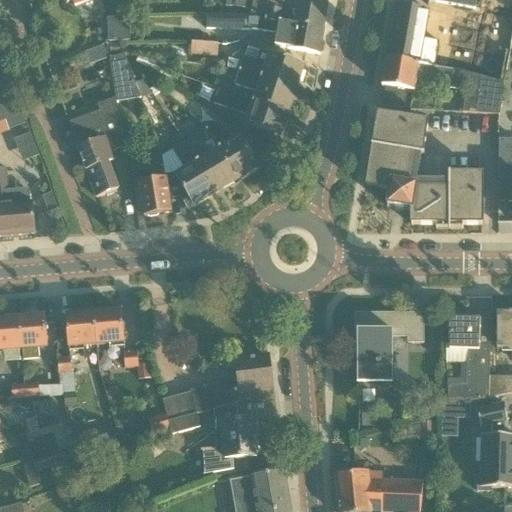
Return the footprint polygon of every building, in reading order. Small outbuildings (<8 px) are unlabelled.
[(253,0),(250,16),(264,19),(324,31),(328,0),(296,0),(293,15),(289,14),(289,12),(281,10),(282,0),(253,0)] [(434,69),(438,46),(439,43),(423,40),(428,11),(396,5),(387,59),(434,69)] [(250,16),(250,17),(207,16),(207,29),(262,32),(262,31),(277,34),(274,46),(287,48),(287,49),(320,55),(324,31),(264,19),(250,16)] [(504,17),(501,31),(499,44),(500,44),(511,46),(511,38),(511,18),(505,17),(504,17)] [(217,44),(193,42),(192,54),(216,55),(217,44)] [(242,60),(238,72),(294,91),(302,66),(269,55),(258,52),(255,62),(242,57),(242,60)] [(117,102),(140,99),(135,83),(124,55),(109,58),(115,98),(117,102)] [(152,57),(150,60),(148,64),(171,73),(176,61),(152,57)] [(466,91),(463,113),(499,115),(504,82),(453,73),(453,72),(434,69),(387,59),(382,87),(383,88),(383,87),(421,94),(422,84),(466,91)] [(256,93),(253,103),(255,104),(286,115),(287,114),(290,115),(290,113),(288,113),(294,91),(238,72),(233,86),(256,93)] [(140,99),(152,94),(150,90),(143,80),(135,83),(140,99)] [(157,85),(150,90),(152,94),(154,97),(162,91),(157,85)] [(213,105),(226,109),(249,117),(246,127),(265,134),(263,139),(276,144),(278,138),(282,139),(287,122),(284,121),(286,115),(255,104),(253,103),(217,90),(213,105)] [(118,114),(117,102),(115,98),(97,105),(99,112),(69,123),(79,148),(77,148),(96,199),(106,195),(107,197),(117,193),(116,191),(118,190),(108,164),(113,162),(110,154),(123,149),(118,114)] [(0,135),(10,132),(9,128),(25,122),(16,100),(1,106),(0,106),(0,135)] [(427,124),(400,119),(378,116),(375,136),(380,136),(378,148),(371,147),(371,148),(373,149),(368,181),(369,181),(381,182),(380,190),(389,191),(387,207),(411,211),(411,226),(436,226),(436,223),(448,223),(448,230),(450,230),(450,223),(462,223),(462,226),(482,226),(482,176),(450,176),(450,174),(448,174),(448,188),(416,188),(416,187),(410,186),(415,156),(424,157),(424,156),(422,155),(427,124)] [(211,141),(237,183),(236,181),(243,177),(244,179),(260,170),(258,167),(263,164),(256,153),(251,156),(240,137),(230,144),(218,123),(205,131),(211,141)] [(26,159),(38,154),(31,134),(18,139),(26,159)] [(197,136),(184,144),(215,193),(235,182),(236,184),(237,183),(211,141),(203,145),(197,136)] [(511,140),(498,140),(498,203),(511,202),(511,140)] [(168,197),(174,196),(180,194),(181,196),(180,197),(187,208),(192,205),(193,206),(215,193),(184,144),(172,151),(184,171),(176,176),(174,174),(164,176),(168,197)] [(171,213),(168,197),(164,176),(161,154),(145,156),(149,184),(138,186),(144,217),(147,217),(150,217),(157,216),(158,215),(171,213)] [(0,237),(34,234),(32,203),(9,205),(6,168),(0,168),(0,237)] [(53,193),(44,196),(49,212),(58,209),(53,193)] [(121,312),(93,314),(96,345),(108,345),(108,347),(124,346),(121,312)] [(448,319),(449,339),(448,350),(446,350),(446,364),(467,364),(466,386),(448,387),(448,406),(489,399),(489,398),(489,377),(490,346),(489,346),(489,351),(479,351),(480,320),(466,319),(465,315),(461,312),(456,312),(452,314),(450,319),(448,319)] [(511,360),(511,312),(508,312),(508,314),(497,314),(497,350),(511,350),(511,361),(511,360)] [(96,345),(93,314),(65,316),(69,351),(84,350),(84,346),(96,345)] [(407,344),(424,344),(424,314),(354,314),(354,338),(360,338),(360,346),(354,346),(354,356),(359,356),(358,381),(392,381),(392,338),(407,338),(407,344)] [(19,320),(21,349),(22,360),(39,359),(38,347),(47,347),(45,318),(19,320)] [(0,350),(21,349),(19,320),(0,321),(0,350)] [(124,353),(125,369),(139,368),(137,352),(124,353)] [(60,375),(70,374),(72,374),(71,358),(57,359),(58,375),(60,374),(60,375)] [(235,382),(234,379),(213,384),(219,409),(249,400),(246,390),(272,387),(268,359),(255,361),(255,358),(250,359),(250,361),(236,363),(238,382),(235,382)] [(511,377),(509,377),(489,377),(489,398),(511,393),(511,377)] [(12,386),(12,400),(24,400),(23,385),(12,386)] [(39,385),(23,385),(24,400),(40,399),(40,397),(62,396),(61,386),(39,387),(39,385)] [(191,393),(190,394),(163,401),(168,421),(197,414),(191,393)] [(469,421),(470,402),(457,405),(457,420),(469,421)] [(57,404),(33,405),(38,432),(62,425),(57,404)] [(507,422),(504,405),(503,405),(503,406),(478,410),(478,409),(477,410),(480,427),(481,426),(491,424),(491,437),(481,437),(481,438),(482,438),(481,479),(477,479),(477,492),(491,493),(491,489),(511,489),(511,437),(504,437),(504,422),(506,421),(506,422),(507,422)] [(200,429),(197,414),(168,421),(172,436),(200,429)] [(254,421),(214,423),(216,451),(202,452),(204,475),(234,470),(233,459),(256,458),(254,421)] [(32,460),(29,449),(24,435),(16,438),(24,463),(32,460)] [(66,463),(75,460),(72,452),(34,464),(32,460),(24,463),(32,488),(40,486),(35,472),(66,462),(66,463)] [(237,484),(241,511),(290,511),(283,472),(250,478),(250,481),(237,484)] [(368,474),(335,476),(337,511),(420,511),(422,484),(368,481),(368,474)]
